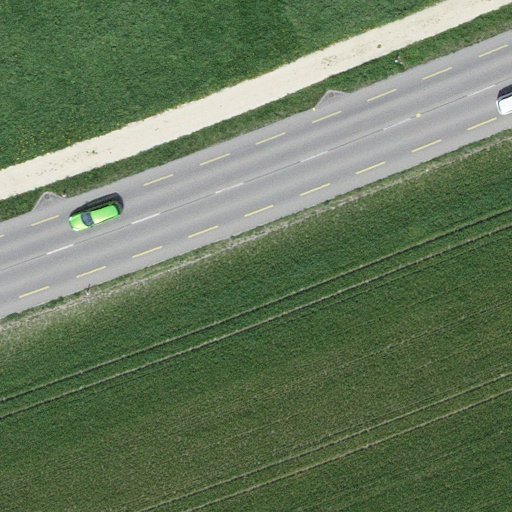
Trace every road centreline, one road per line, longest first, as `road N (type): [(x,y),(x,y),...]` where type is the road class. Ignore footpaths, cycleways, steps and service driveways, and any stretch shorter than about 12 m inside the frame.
road 1 (primary): [(511,76),(0,268)]
road 2 (track): [(0,191),(498,0)]
